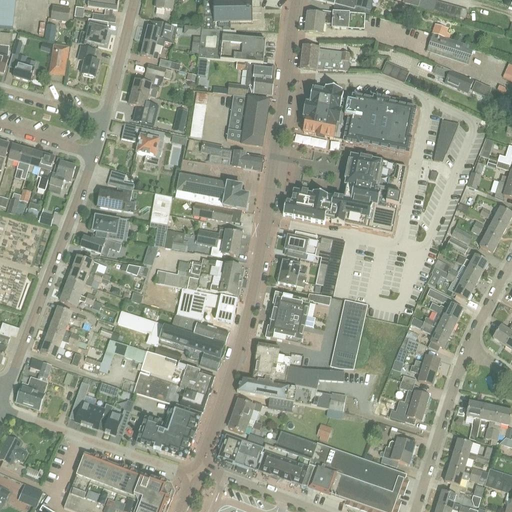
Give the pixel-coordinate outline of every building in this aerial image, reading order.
[(0,0),(0,29),(13,31),(16,0),(0,0)] [(117,12),(119,0),(88,0),(88,8),(117,12)] [(172,12),(173,0),(157,0),(156,9),(172,12)] [(211,2),(211,0),(205,0),(201,30),(213,31),(222,31),(222,27),(218,27),(218,23),(252,23),(252,9),(259,9),(259,2),(252,2),(252,0),(211,2)] [(309,0),(310,0),(334,7),(334,5),(354,10),(355,8),(370,12),(373,0),(309,0)] [(454,18),(459,20),(465,21),(468,11),(462,10),(457,8),(447,5),(436,2),(428,0),(419,0),(419,2),(410,0),(405,0),(404,5),(418,8),(433,12),(444,15),(454,18)] [(68,23),(70,10),(53,7),(51,20),(68,23)] [(83,19),(85,9),(76,8),(75,18),(83,19)] [(333,14),(325,13),(324,16),(308,14),(305,33),(322,35),(324,24),(333,25),(332,29),(349,30),(350,14),(333,13),(333,14)] [(107,44),(108,37),(106,36),(107,30),(103,29),(102,27),(103,22),(89,20),(86,34),(87,36),(89,36),(88,42),(104,45),(105,44),(107,44)] [(54,45),(57,27),(47,26),(44,41),(54,45)] [(149,27),(145,43),(156,45),(155,46),(164,48),(165,42),(174,45),(177,29),(171,27),(166,26),(166,27),(165,32),(150,28),(149,27)] [(436,27),(433,35),(444,39),(446,30),(436,27)] [(264,53),(265,41),(222,37),(222,31),(213,31),(201,30),(200,44),(200,45),(264,53)] [(467,65),(473,49),(444,39),(433,35),(427,51),(467,65)] [(9,47),(10,41),(0,39),(0,49),(1,46),(7,47),(9,47)] [(19,57),(23,44),(15,42),(11,55),(19,57)] [(157,60),(159,54),(154,53),(155,46),(156,45),(145,43),(141,56),(152,59),(157,60)] [(198,55),(200,45),(200,44),(193,43),(192,54),(198,55)] [(264,53),(200,45),(198,55),(198,58),(237,62),(248,63),(263,65),(264,53)] [(0,73),(3,75),(8,59),(4,58),(7,47),(1,46),(0,49),(0,73)] [(64,75),(68,49),(55,47),(51,73),(64,75)] [(96,78),(99,63),(93,61),(95,51),(82,47),(78,60),(85,62),(82,75),(96,78)] [(345,63),(346,57),(350,57),(350,55),(319,51),(319,50),(304,48),(302,59),(330,62),(331,61),(345,63)] [(349,70),(350,57),(346,57),(345,63),(331,61),(330,62),(302,59),(301,70),(315,72),(315,71),(349,72),(349,70)] [(35,69),(36,64),(26,61),(26,60),(18,58),(16,64),(18,65),(14,77),(31,82),(35,69)] [(179,72),(181,66),(171,63),(160,60),(159,67),(179,72)] [(208,61),(200,60),(198,76),(205,77),(208,61)] [(248,66),(248,63),(237,62),(236,70),(244,71),(247,71),(245,87),(229,85),(229,90),(213,88),(213,94),(228,96),(234,96),(247,98),(248,92),(254,93),(254,95),(271,97),(273,80),(271,80),(272,69),(255,67),(248,66)] [(399,69),(387,65),(384,72),(383,75),(387,76),(394,80),(404,83),(408,73),(399,69)] [(149,97),(154,99),(156,91),(157,91),(158,87),(152,86),(155,77),(163,79),(169,81),(171,72),(165,71),(166,70),(148,66),(144,83),(135,81),(134,86),(132,88),(132,89),(133,92),(132,93),(149,97)] [(443,79),(448,81),(447,84),(469,94),(473,82),(451,73),(452,72),(446,70),(437,66),(436,66),(432,75),(434,75),(443,79)] [(188,74),(187,81),(194,83),(196,76),(188,74)] [(491,90),(475,83),(471,93),(487,100),(491,90)] [(409,156),(412,140),(410,140),(416,111),(389,105),(389,102),(374,99),(373,102),(353,98),(352,104),(342,102),(343,96),(341,95),(342,92),(325,89),(325,92),(313,90),(309,105),(306,104),(303,119),(307,120),(304,134),(344,142),(343,145),(359,148),(359,146),(409,156)] [(154,100),(154,99),(149,97),(132,93),(132,95),(130,96),(130,98),(131,101),(129,106),(137,108),(136,115),(134,122),(140,123),(153,127),(155,119),(151,118),(154,106),(155,100),(154,100)] [(201,139),(208,95),(196,94),(190,138),(201,139)] [(230,116),(226,142),(242,146),(261,148),(268,101),(234,96),(230,116)] [(187,113),(183,112),(178,133),(182,134),(187,113)] [(455,133),(458,125),(451,124),(449,132),(455,133)] [(136,143),(135,147),(138,148),(137,154),(146,156),(145,161),(156,164),(159,151),(162,151),(164,142),(161,142),(162,136),(154,134),(155,132),(125,125),(121,140),(136,143)] [(0,171),(1,172),(3,165),(9,145),(0,141),(0,171)] [(260,173),(262,159),(246,156),(246,154),(222,151),(223,148),(203,143),(201,153),(210,155),(209,165),(243,170),(242,171),(260,173)] [(19,163),(23,149),(13,146),(7,166),(12,167),(14,162),(19,163)] [(498,163),(510,166),(511,161),(511,147),(510,147),(506,159),(500,157),(498,163)] [(26,181),(29,172),(28,172),(34,152),(23,149),(19,163),(20,163),(18,170),(24,171),(21,180),(26,181)] [(40,169),(44,155),(34,152),(28,172),(29,172),(33,174),(34,168),(40,169)] [(49,179),(55,158),(44,155),(40,169),(46,171),(44,177),(43,177),(43,179),(41,178),(38,189),(45,192),(49,178),(49,179)] [(398,208),(400,198),(406,168),(351,157),(350,163),(349,163),(345,182),(346,182),(345,187),(347,188),(344,200),(333,198),(333,199),(327,198),(328,197),(313,194),(313,196),(294,192),(291,206),(286,205),(283,217),(294,220),(312,224),(312,223),(325,226),(325,222),(331,223),(331,225),(344,227),(344,226),(392,236),(398,208)] [(496,169),(497,164),(489,161),(487,167),(496,169)] [(62,189),(64,181),(71,183),(76,167),(61,163),(57,176),(53,175),(50,186),(62,189)] [(508,172),(510,166),(498,163),(496,168),(508,172)] [(118,189),(133,192),(134,186),(125,184),(126,176),(112,172),(108,185),(118,189)] [(511,185),(511,172),(509,179),(502,177),(500,183),(507,185),(507,184),(511,185)] [(438,174),(431,173),(429,181),(436,182),(438,174)] [(467,190),(474,193),(474,191),(475,189),(476,190),(480,177),(472,174),(467,187),(468,187),(467,189),(467,190)] [(246,213),(249,197),(241,195),(242,188),(180,176),(176,199),(246,213)] [(511,199),(511,185),(507,184),(507,185),(503,197),(511,199)] [(130,204),(133,192),(118,189),(117,195),(101,192),(98,208),(121,212),(123,203),(130,204)] [(28,204),(31,193),(23,191),(20,202),(28,204)] [(153,213),(151,224),(168,227),(172,198),(156,195),(152,195),(143,193),(141,207),(140,211),(153,213)] [(0,207),(5,209),(8,200),(0,197),(0,207)] [(15,217),(15,216),(16,212),(17,210),(19,203),(11,200),(7,214),(15,217)] [(231,224),(234,212),(195,205),(193,216),(231,224)] [(506,228),(511,217),(511,215),(500,209),(493,221),(506,228)] [(29,210),(27,216),(37,219),(39,213),(29,210)] [(487,219),(491,214),(483,210),(480,215),(487,219)] [(440,226),(448,227),(449,215),(441,214),(440,226)] [(51,227),(53,218),(41,215),(39,223),(51,227)] [(111,220),(96,218),(95,222),(94,221),(93,227),(94,227),(94,231),(107,234),(106,240),(123,243),(127,221),(111,219),(111,220)] [(500,241),(506,228),(493,221),(486,234),(500,241)] [(481,232),(484,227),(476,223),(474,228),(481,232)] [(469,245),(473,238),(456,228),(452,236),(469,245)] [(479,237),(481,232),(474,228),(471,233),(479,237)] [(242,235),(227,232),(226,230),(220,229),(219,235),(199,231),(198,237),(240,245),(242,235)] [(185,253),(187,243),(173,241),(174,233),(167,232),(165,240),(164,250),(171,251),(185,253)] [(316,243),(317,238),(296,233),(295,239),(288,237),(286,251),(287,251),(286,256),(305,260),(306,255),(316,257),(318,244),(316,243)] [(493,254),(500,241),(486,234),(479,247),(493,254)] [(238,258),(240,245),(198,237),(197,245),(213,248),(211,257),(221,259),(222,255),(238,258)] [(109,250),(119,253),(122,245),(106,240),(105,243),(92,238),(91,240),(84,238),(80,248),(101,255),(107,257),(109,250)] [(164,250),(165,240),(156,239),(154,248),(164,250)] [(456,242),(451,240),(447,246),(465,256),(466,255),(470,249),(456,242)] [(481,276),(488,263),(475,256),(468,269),(481,276)] [(103,280),(104,276),(96,273),(99,266),(77,257),(73,269),(103,280)] [(143,266),(152,268),(155,258),(146,257),(143,266)] [(242,269),(203,261),(202,265),(194,263),(191,273),(242,284),(245,269),(242,269)] [(305,283),(306,276),(299,275),(301,266),(283,262),(280,274),(298,278),(297,283),(304,284),(305,283)] [(435,268),(440,271),(443,265),(437,262),(434,267),(435,268)] [(155,284),(164,286),(189,292),(197,293),(197,290),(236,298),(236,299),(239,299),(242,284),(191,273),(188,272),(190,265),(179,263),(178,272),(185,273),(184,278),(158,272),(155,284)] [(137,277),(140,268),(128,266),(126,274),(137,277)] [(259,289),(262,267),(258,266),(254,289),(259,289)] [(443,279),(445,275),(448,276),(448,275),(440,271),(435,268),(431,275),(440,279),(441,277),(443,279)] [(103,280),(73,269),(69,280),(85,286),(92,289),(95,282),(101,284),(108,286),(110,282),(103,280)] [(474,289),(481,276),(468,269),(461,282),(474,289)] [(456,279),(458,274),(451,270),(448,275),(456,279)] [(327,272),(326,278),(338,281),(339,275),(327,272)] [(304,287),(304,284),(297,283),(298,278),(280,274),(278,285),(296,289),(296,288),(303,289),(304,287)] [(474,289),(461,282),(456,279),(448,275),(448,276),(445,275),(443,279),(446,280),(452,283),(451,285),(457,288),(454,295),(467,302),(474,289)] [(338,281),(326,278),(324,285),(336,287),(338,281)] [(81,297),(85,286),(69,280),(65,291),(81,297)] [(324,285),(323,291),(334,293),(336,288),(324,285)] [(178,317),(181,318),(198,321),(203,322),(204,315),(205,315),(209,316),(209,318),(216,320),(216,322),(232,325),(233,325),(237,301),(197,293),(189,292),(183,290),(178,317)] [(76,309),(81,297),(65,291),(60,303),(76,309)] [(450,304),(451,301),(447,299),(430,291),(427,297),(443,305),(444,303),(449,306),(450,304)] [(141,306),(144,297),(133,294),(131,302),(141,306)] [(301,347),(311,302),(276,295),(274,306),(276,307),(275,312),(271,316),(274,318),(272,328),(269,327),(266,339),(301,347)] [(329,307),(331,299),(324,298),(315,296),(313,304),(329,307)] [(354,371),(368,307),(355,304),(345,302),(331,368),(340,370),(354,371)] [(463,311),(450,304),(449,306),(447,310),(441,307),(440,309),(433,305),(430,311),(437,315),(437,314),(438,315),(443,317),(457,324),(463,311)] [(54,320),(68,325),(70,319),(76,321),(76,322),(82,324),(85,325),(86,321),(87,319),(78,316),(78,317),(72,314),(58,308),(54,320)] [(424,324),(423,324),(450,337),(457,324),(443,317),(439,325),(426,319),(424,324)] [(198,321),(181,318),(177,330),(182,332),(225,346),(229,335),(212,329),(211,333),(196,329),(198,321)] [(54,320),(50,331),(78,342),(80,337),(65,332),(68,325),(54,320)] [(16,338),(19,329),(3,324),(0,333),(0,342),(0,343),(0,365),(1,366),(6,350),(8,345),(11,337),(16,338)] [(450,337),(423,324),(421,329),(423,330),(422,332),(426,333),(433,337),(434,337),(431,343),(438,347),(444,350),(450,337)] [(224,347),(165,327),(164,329),(159,328),(157,329),(154,338),(155,340),(160,342),(159,345),(189,354),(188,359),(202,364),(201,366),(202,368),(217,373),(221,360),(220,359),(224,347)] [(505,347),(511,336),(511,333),(501,327),(493,339),(505,347)] [(78,342),(50,331),(46,342),(59,348),(62,342),(86,351),(88,345),(78,342)] [(406,338),(416,343),(418,336),(408,332),(406,338)] [(416,343),(406,338),(400,350),(395,362),(401,364),(405,351),(424,357),(427,348),(416,343)] [(70,366),(72,360),(64,357),(57,354),(59,348),(46,342),(41,354),(61,362),(61,363),(70,366)] [(291,363),(291,359),(279,357),(280,350),(259,346),(257,358),(291,363)] [(146,352),(137,350),(128,347),(124,359),(142,364),(146,352)] [(169,360),(172,352),(158,348),(156,355),(169,360)] [(140,374),(139,377),(208,400),(215,378),(200,373),(201,372),(188,368),(186,372),(178,369),(180,363),(169,360),(156,355),(149,353),(148,353),(147,353),(141,372),(146,373),(145,375),(140,374)] [(77,367),(81,357),(75,355),(72,365),(77,367)] [(107,375),(111,365),(109,365),(111,358),(105,356),(99,372),(107,375)] [(99,368),(101,363),(88,358),(86,363),(99,368)] [(256,368),(319,379),(319,382),(344,383),(344,373),(320,372),(306,371),(290,368),(291,363),(257,358),(256,368)] [(424,364),(418,363),(416,362),(414,367),(416,368),(436,375),(440,362),(426,358),(424,364)] [(40,372),(43,363),(33,360),(30,368),(40,372)] [(43,363),(40,372),(38,377),(47,380),(52,367),(43,363)] [(433,387),(436,375),(416,368),(412,367),(410,373),(420,376),(418,383),(433,387)] [(319,382),(319,379),(256,368),(254,380),(255,380),(254,383),(317,393),(319,382)] [(69,388),(75,390),(79,379),(73,376),(69,388)] [(47,380),(38,377),(37,380),(28,407),(40,411),(45,396),(44,396),(48,384),(47,380)] [(208,400),(139,377),(137,383),(125,379),(121,391),(171,406),(187,411),(187,409),(202,414),(203,414),(208,400)] [(414,387),(415,381),(403,377),(401,383),(414,387)] [(28,407),(37,380),(31,378),(28,386),(24,384),(17,404),(28,407)] [(236,394),(270,400),(294,405),(316,409),(328,411),(331,397),(316,394),(317,393),(254,383),(242,381),(236,394)] [(414,387),(401,383),(399,390),(408,392),(404,404),(411,406),(425,410),(429,397),(415,393),(417,388),(414,387)] [(80,412),(77,421),(81,422),(80,425),(87,428),(94,407),(84,404),(85,400),(90,387),(88,386),(82,384),(76,400),(73,410),(80,412)] [(331,397),(328,411),(327,418),(341,420),(343,413),(346,398),(332,395),(331,397)] [(268,409),(292,413),(294,405),(270,400),(268,409)] [(254,407),(239,401),(234,416),(249,421),(254,410),(260,412),(262,406),(255,404),(254,407)] [(466,418),(473,419),(472,427),(469,440),(469,441),(476,443),(476,442),(481,421),(484,406),(469,403),(466,418)] [(94,407),(87,428),(94,430),(95,427),(99,429),(102,420),(108,422),(111,413),(112,413),(113,408),(106,406),(104,411),(94,407)] [(186,461),(190,449),(175,445),(180,431),(181,427),(187,411),(171,406),(164,428),(166,429),(165,430),(161,429),(162,426),(146,420),(138,445),(172,456),(176,457),(175,458),(186,461)] [(421,423),(425,410),(411,406),(407,418),(421,423)] [(493,431),(498,409),(484,406),(481,421),(489,423),(488,430),(487,430),(485,439),(491,441),(493,431)] [(202,414),(187,409),(187,411),(181,427),(196,432),(202,414)] [(511,412),(498,409),(495,424),(501,425),(509,427),(511,412)] [(108,422),(104,434),(111,436),(113,433),(117,435),(120,426),(126,428),(131,414),(124,412),(123,417),(112,413),(111,413),(108,422)] [(392,413),(390,419),(403,423),(405,417),(392,413)] [(245,435),(249,421),(234,416),(229,429),(245,435)] [(260,432),(262,426),(255,423),(253,430),(260,432)] [(384,433),(386,426),(378,424),(376,431),(384,433)] [(327,443),(332,429),(321,425),(317,437),(320,438),(319,440),(327,443)] [(175,445),(190,449),(196,432),(181,427),(180,431),(175,445)] [(499,433),(493,431),(491,441),(497,442),(499,433)] [(415,446),(402,441),(403,436),(391,432),(389,438),(397,440),(396,445),(392,443),(390,444),(388,449),(412,456),(415,446)] [(302,487),(310,466),(317,445),(283,434),(280,433),(275,450),(272,460),(271,460),(264,457),(259,472),(258,473),(270,478),(271,476),(279,479),(279,481),(291,485),(292,484),(301,488),(302,488),(302,487)] [(264,450),(226,437),(222,435),(218,448),(220,454),(223,460),(256,472),(262,456),(264,457),(271,460),(275,450),(265,446),(264,450)] [(262,447),(265,440),(250,435),(247,442),(262,447)] [(27,453),(19,449),(22,444),(9,437),(4,448),(5,448),(0,458),(0,459),(4,462),(10,465),(7,471),(21,477),(25,468),(20,465),(22,461),(22,462),(27,453)] [(511,441),(506,439),(499,445),(511,448),(511,441)] [(484,458),(477,456),(469,454),(472,445),(457,441),(453,455),(468,459),(475,462),(484,465),(488,466),(493,450),(487,448),(484,458)] [(374,511),(393,511),(407,477),(371,464),(317,444),(310,466),(315,468),(308,488),(374,511)] [(388,449),(386,448),(384,454),(382,454),(380,454),(379,456),(380,458),(383,459),(381,465),(389,467),(391,461),(409,467),(412,456),(388,449)] [(164,511),(172,493),(169,486),(85,454),(64,510),(69,511),(164,511)] [(463,473),(468,459),(453,455),(449,469),(463,473)] [(459,487),(463,473),(449,469),(445,483),(451,485),(459,487)] [(486,481),(487,478),(488,474),(481,472),(472,469),(470,476),(480,479),(486,481)] [(490,470),(488,474),(487,478),(493,479),(496,472),(490,470)] [(511,477),(502,474),(499,481),(511,485),(511,477)] [(480,479),(470,476),(469,482),(478,484),(480,479)] [(495,480),(493,479),(487,478),(486,481),(484,487),(485,487),(492,490),(495,480)] [(511,511),(511,485),(499,481),(495,480),(492,490),(509,495),(508,500),(511,500),(511,502),(511,506),(508,506),(505,511),(511,511)] [(37,509),(43,493),(25,485),(18,502),(37,509)] [(0,501),(4,503),(10,493),(1,488),(1,487),(0,486),(0,501)] [(442,492),(437,506),(452,511),(456,497),(448,494),(442,492)]
